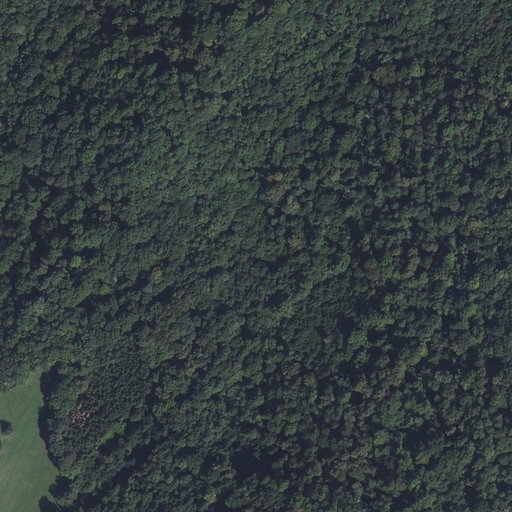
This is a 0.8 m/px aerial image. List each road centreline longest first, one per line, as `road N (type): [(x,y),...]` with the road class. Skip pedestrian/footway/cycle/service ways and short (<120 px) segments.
road 1 (track): [(450,0),(315,125),(197,264),(90,362),(60,419),(71,469),(66,511)]
road 2 (track): [(93,511),(313,288),(350,264),(443,162),(511,111)]
road 3 (track): [(211,511),(281,450),(355,360),(415,310),(511,207)]
